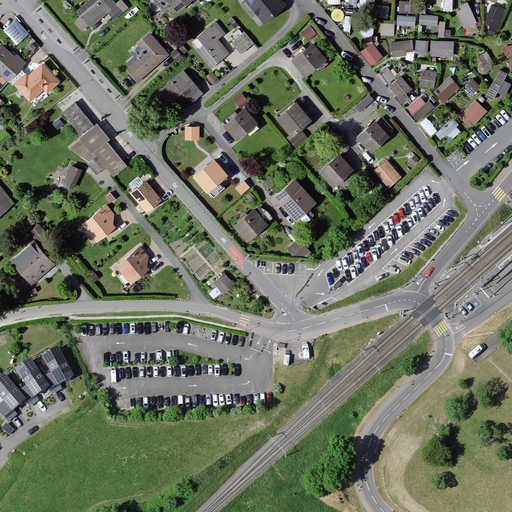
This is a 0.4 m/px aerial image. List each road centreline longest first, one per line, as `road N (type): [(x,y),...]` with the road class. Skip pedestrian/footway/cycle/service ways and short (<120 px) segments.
road 1 (residential): [(11,0),(299,329)]
road 2 (residential): [(0,318),(171,304),(299,329)]
road 3 (residential): [(482,212),(301,0)]
road 4 (residential): [(411,300),(442,327),(445,351),(372,433),(366,476),(384,511)]
